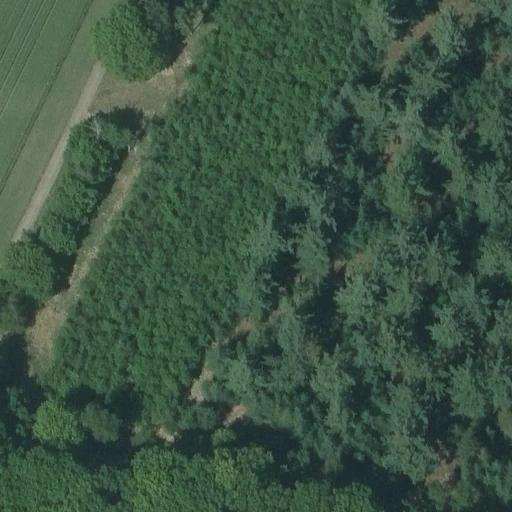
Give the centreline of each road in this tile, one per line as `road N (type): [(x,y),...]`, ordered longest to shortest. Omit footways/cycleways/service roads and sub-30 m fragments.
road 1 (track): [(137,0),(0,284)]
road 2 (unclassified): [(173,511),(0,475)]
